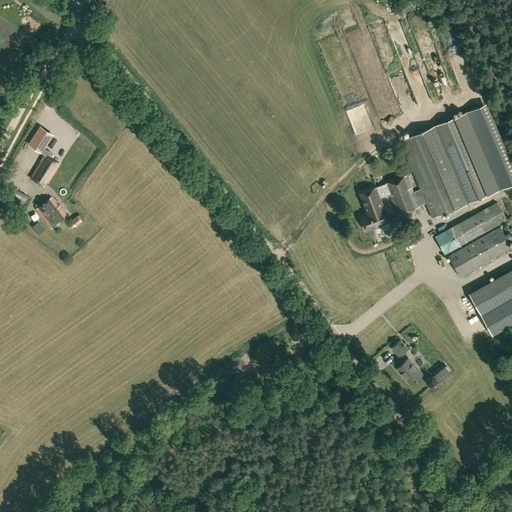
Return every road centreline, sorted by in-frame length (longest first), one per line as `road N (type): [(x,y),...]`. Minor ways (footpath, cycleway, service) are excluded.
road 1 (unclassified): [(290,280),(79,15)]
road 2 (track): [(472,511),(290,280)]
road 3 (track): [(0,152),(66,37)]
